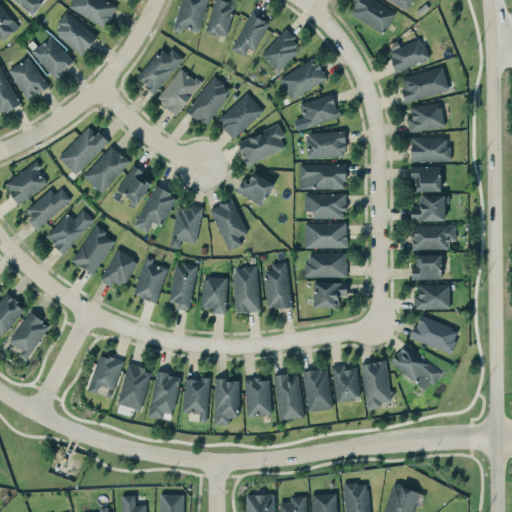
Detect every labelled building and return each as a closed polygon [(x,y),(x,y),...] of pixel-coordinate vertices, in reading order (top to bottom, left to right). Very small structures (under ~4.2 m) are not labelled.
[(72,0),(68,7),(105,27),(117,5),(107,0),(72,0)] [(180,0),(174,27),(198,33),(206,0),(180,0)] [(213,0),(205,31),(226,37),(234,4),(226,2),(226,0),(213,0)] [(357,0),(350,15),(385,33),(396,11),(374,0),(357,0)] [(12,20),(0,2),(0,40),(0,41),(13,31),(8,24),(12,20)] [(244,55),(248,47),(255,50),(270,18),(250,9),(232,49),(244,55)] [(52,33),(84,53),(97,32),(64,12),(52,33)] [(300,48),(291,41),(295,36),(286,27),(261,54),(279,71),(300,48)] [(74,60),(50,35),(32,52),(56,78),(74,60)] [(429,57),(421,37),(388,51),(396,71),(429,57)] [(167,53),(161,48),(136,76),(154,92),(184,58),(172,48),(167,53)] [(47,85),(27,56),(7,69),(28,98),(47,85)] [(326,78),(313,57),(278,78),(291,100),(326,78)] [(0,113),(20,103),(0,65),(0,113)] [(443,65),(401,77),(404,87),(400,89),(404,102),(449,90),(443,65)] [(156,99),(177,114),(200,82),(180,67),(156,99)] [(206,124),(232,90),(212,75),(186,110),(206,124)] [(263,110),(246,92),(216,119),(233,138),(263,110)] [(339,116),(332,92),(299,103),(303,116),(293,119),(297,130),(339,116)] [(407,118),(408,131),(443,127),(440,102),(410,105),(411,117),(407,118)] [(284,147),(279,137),(283,136),(277,123),(236,142),(247,165),(284,147)] [(58,156),(76,173),(106,141),(88,124),(58,156)] [(307,157),(345,156),(344,131),(306,132),(307,157)] [(410,136),(411,161),(449,160),(449,136),(410,136)] [(102,192),(130,161),(111,144),(83,175),(102,192)] [(4,180),(16,202),(48,185),(36,163),(4,180)] [(299,188),(345,188),(345,163),(299,164),(299,188)] [(144,172),(133,164),(115,190),(136,204),(151,183),(141,176),(144,172)] [(415,190),(440,190),(440,165),(410,166),(410,180),(415,180),(415,190)] [(242,178),(236,192),(263,204),(273,182),(252,172),(248,181),(242,178)] [(152,221),(162,225),(176,195),(153,184),(134,225),(147,231),(152,221)] [(23,211),(37,228),(71,199),(61,187),(54,193),(50,188),(23,211)] [(312,218),(345,217),(345,192),(304,193),(304,210),(312,210),(312,218)] [(410,206),(410,220),(446,220),(445,194),(420,195),(420,206),(410,206)] [(228,250),(241,244),(238,236),(247,233),(232,199),(210,209),(228,250)] [(181,239),(196,242),(201,207),(177,203),(169,246),(179,248),(181,239)] [(74,218),(67,212),(45,236),(63,253),(94,219),(82,208),(74,218)] [(305,247),(346,247),(346,222),(304,222),(305,247)] [(412,225),(412,250),(448,249),(448,239),(455,239),(455,224),(412,225)] [(92,274),(115,239),(94,225),(71,260),(92,274)] [(137,259),(115,248),(100,280),(112,285),(114,281),(124,286),(137,259)] [(305,277),(346,276),(345,252),(305,252),(305,277)] [(441,279),(441,254),(415,254),(415,265),(411,265),(411,278),(441,279)] [(133,294),(156,302),(167,267),(152,262),(154,258),(145,255),(133,294)] [(197,265),(176,261),(168,301),(176,302),(176,307),(189,310),(197,265)] [(266,308),(290,307),(287,261),(271,262),(272,269),(264,270),(266,308)] [(235,312),(259,311),(257,266),(233,267),(235,312)] [(226,277),(202,277),(201,307),(212,307),(212,312),(225,313),(226,277)] [(313,307),(338,306),(338,296),(346,296),(346,281),(313,282),(313,307)] [(413,308),(449,308),(448,283),(418,284),(418,295),(413,295),(413,308)] [(0,335),(1,336),(25,309),(7,292),(0,299),(0,335)] [(25,359),(50,326),(30,311),(8,340),(22,350),(19,354),(25,359)] [(419,314),(410,337),(450,352),(459,329),(419,314)] [(426,391),(442,372),(405,342),(390,361),(426,391)] [(123,361),(100,353),(87,389),(97,393),(100,384),(113,389),(123,361)] [(366,408),(381,407),(381,401),(390,400),(386,360),(361,363),(366,408)] [(127,363),(116,403),(141,410),(151,370),(127,363)] [(330,366),(336,402),(361,398),(356,367),(344,369),(343,364),(330,366)] [(302,372),(308,412),(333,407),(326,368),(302,372)] [(179,375),(155,372),(149,416),(163,418),(163,412),(174,413),(179,375)] [(272,375),(280,421),(304,417),(297,374),(288,376),(287,372),(272,375)] [(208,378),(184,377),(183,412),(199,412),(198,421),(207,421),(208,378)] [(246,415),(270,415),(269,378),(244,379),(246,415)] [(238,379),(214,379),(214,424),(229,424),(229,417),(238,418),(238,379)] [(343,483),(344,511),(368,511),(367,482),(343,483)] [(382,511),(412,511),(419,491),(392,483),(382,511)] [(336,511),(336,492),(311,493),(311,511),(336,511)] [(182,511),(183,494),(159,493),(158,511),(182,511)] [(246,511),(273,511),(273,493),(246,494),(246,511)] [(145,511),(145,504),(135,504),(135,494),(121,495),(121,511),(145,511)] [(279,501),(279,511),(306,511),(306,495),(290,496),(290,501),(279,501)]
